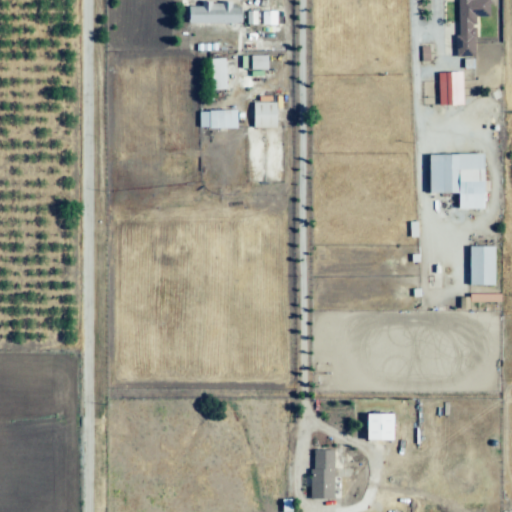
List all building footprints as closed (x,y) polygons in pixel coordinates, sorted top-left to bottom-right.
[(460,0),(460,37),(455,37),(455,59),(474,59),(474,17),(489,17),(489,0),(460,0)] [(184,23),(185,1),(237,4),(236,26),(184,23)] [(262,25),(262,7),(274,7),(274,25),(262,25)] [(248,26),(244,12),(251,10),(255,24),(248,26)] [(250,58),(268,60),(267,74),(249,72),(250,58)] [(223,59),(208,59),(209,90),(224,90),(223,59)] [(439,73),(463,74),(462,104),(438,104),(439,73)] [(249,104),(276,106),(274,129),(247,127),(249,104)] [(198,110),(236,110),(236,132),(198,132),(198,110)] [(429,154),(485,153),(486,211),(459,211),(458,192),(429,192),(429,154)] [(494,244),(495,284),(468,284),(468,245),(494,244)] [(470,303),(471,293),(499,294),(499,304),(470,303)] [(391,440),(390,414),(365,414),(365,440),(391,440)] [(378,437),(411,437),(411,485),(368,485),(368,473),(398,473),(398,447),(378,447),(378,437)] [(333,500),(312,500),(313,449),(334,450),(333,500)]
